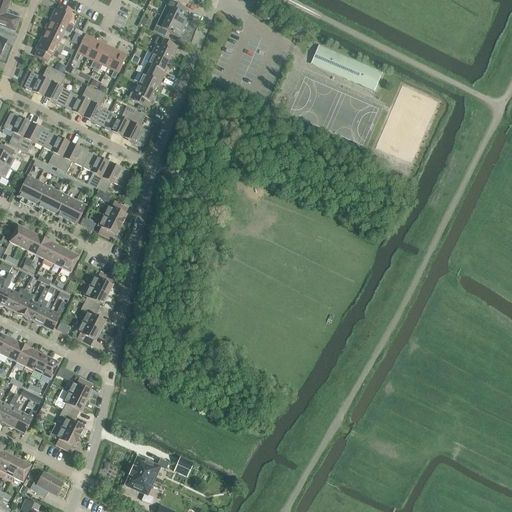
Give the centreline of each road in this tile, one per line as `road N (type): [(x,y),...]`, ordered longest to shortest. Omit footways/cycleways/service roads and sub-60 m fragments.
road 1 (residential): [(151,167),(214,0)]
road 2 (residential): [(151,167),(3,92)]
road 3 (residential): [(130,271),(0,204)]
road 4 (residential): [(108,376),(0,322)]
